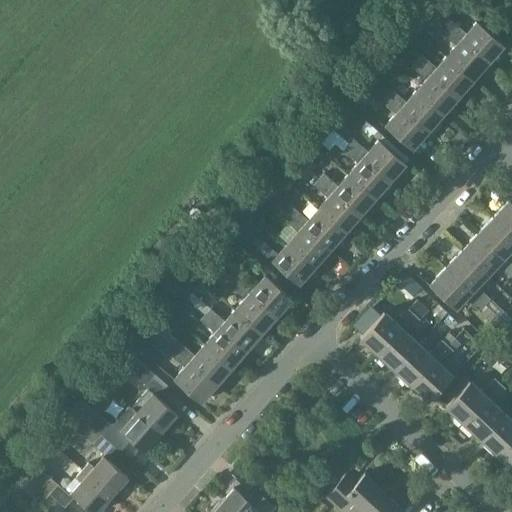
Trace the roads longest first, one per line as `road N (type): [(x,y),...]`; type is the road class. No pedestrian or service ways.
road 1 (residential): [(310,340),(492,144)]
road 2 (residential): [(504,511),(310,340)]
road 3 (residential): [(157,511),(310,340)]
